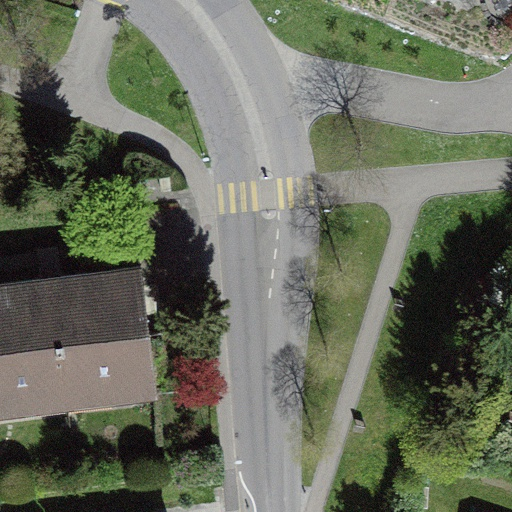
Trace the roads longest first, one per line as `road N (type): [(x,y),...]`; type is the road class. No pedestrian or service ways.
road 1 (tertiary): [(238,77),(267,194),(270,511)]
road 2 (residential): [(511,97),(461,109),(238,77)]
